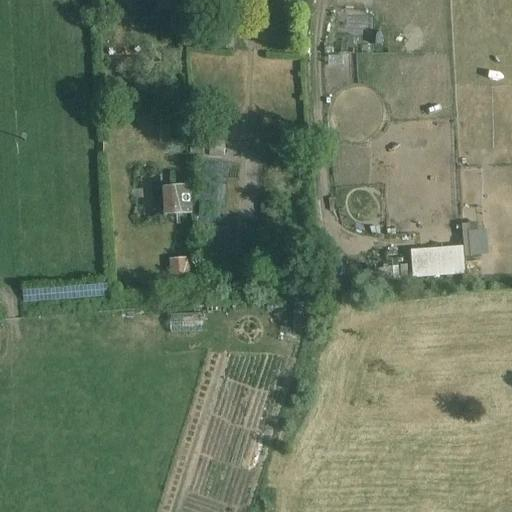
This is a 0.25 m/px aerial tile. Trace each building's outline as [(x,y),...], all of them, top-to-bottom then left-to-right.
[(112,0),(91,0),(93,13),(114,12),(112,0)] [(161,0),(163,13),(180,12),(179,0),(161,0)] [(220,26),(219,48),(234,50),(235,27),(220,26)] [(180,52),(163,53),(164,75),(181,74),(180,52)] [(233,196),(239,158),(221,155),(223,144),(210,142),(207,155),(222,158),(218,182),(228,184),(226,195),(233,196)] [(191,143),(190,156),(203,157),(204,144),(191,143)] [(242,194),(254,195),(256,176),(245,175),(242,194)] [(188,187),(171,189),(173,216),(190,214),(188,187)] [(458,228),(464,228),(465,255),(484,255),(483,219),(458,219),(458,228)] [(462,276),(462,247),(410,247),(410,276),(462,276)] [(198,287),(197,260),(171,261),(172,289),(198,287)] [(170,311),(169,331),(200,333),(201,313),(170,311)]
